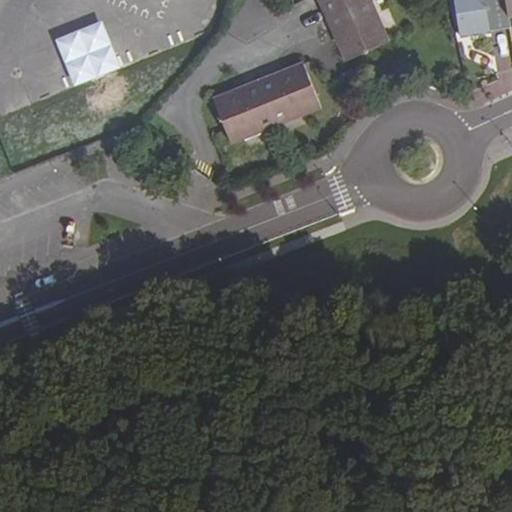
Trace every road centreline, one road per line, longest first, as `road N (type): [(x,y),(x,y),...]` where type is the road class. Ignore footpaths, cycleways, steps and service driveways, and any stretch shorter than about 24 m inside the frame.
road 1 (tertiary): [(372,179),(0,324)]
road 2 (tertiary): [(372,179),(393,204),(441,204),(462,179),(455,132)]
road 3 (tertiary): [(455,132),(415,114),(387,124),(371,149),(372,179)]
